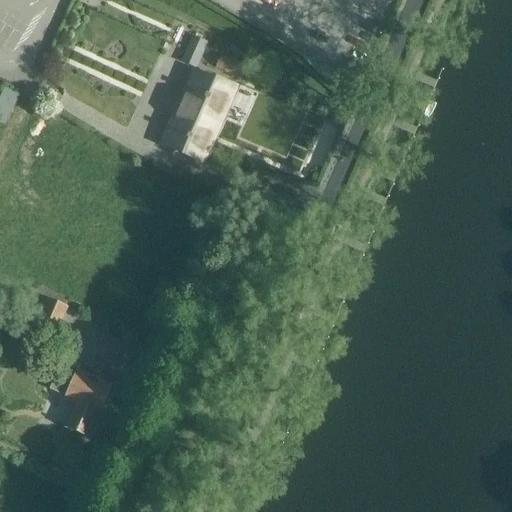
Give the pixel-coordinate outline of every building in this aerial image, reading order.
[(193,70),(205,44),(188,37),(177,63),(193,70)] [(219,56),(214,68),(238,78),(243,67),(219,56)] [(196,165),(228,91),(191,74),(159,148),(196,165)] [(68,309),(44,299),(32,326),(56,337),(68,309)] [(22,343),(27,335),(16,329),(12,338),(22,343)] [(111,387),(78,373),(79,371),(65,364),(53,390),(67,396),(65,400),(77,405),(67,428),(87,437),(97,414),(98,415),(111,387)]
